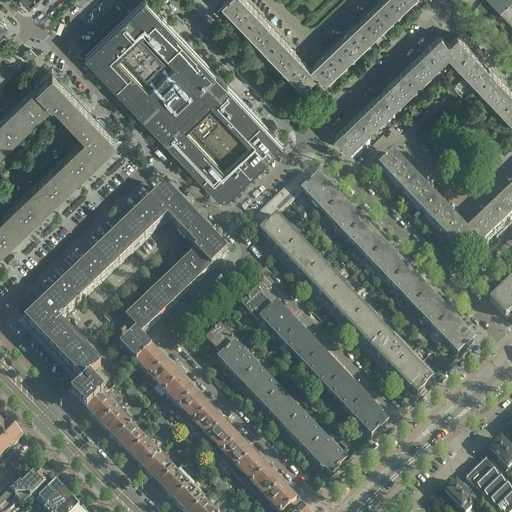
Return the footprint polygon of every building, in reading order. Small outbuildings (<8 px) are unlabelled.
[(159,53),(173,40),(166,32),(165,33),(160,29),(163,26),(157,20),(159,18),(156,16),(160,12),(147,0),(141,0),(100,39),(112,52),(98,66),(114,82),(152,45),(159,53)] [(259,14),(245,0),(225,0),(222,4),(244,27),(259,14)] [(394,16),(410,0),(381,0),(380,1),(394,16)] [(511,0),(507,0),(500,7),(511,20),(511,0)] [(371,38),(394,16),(380,1),(357,23),(371,38)] [(141,111),(200,55),(160,12),(156,16),(159,18),(157,20),(163,26),(160,29),(165,33),(166,32),(173,40),(159,53),(152,45),(114,82),(141,111)] [(281,37),(259,14),(244,27),(266,50),(281,37)] [(348,60),(371,38),(357,23),(334,45),(348,60)] [(471,49),(457,35),(450,42),(447,42),(440,35),(427,48),(440,62),(441,62),(440,62),(448,54),(448,55),(449,54),(456,62),(456,63),(471,49)] [(303,60),(281,37),(266,50),(288,74),(303,60)] [(98,66),(112,52),(100,39),(86,53),(98,66)] [(324,82),(348,60),(334,45),(311,68),(317,74),(324,82)] [(417,85),(440,62),(427,48),(404,70),(417,85)] [(31,60),(36,55),(30,49),(22,57),(25,60),(28,57),(31,60)] [(493,72),(471,49),(456,63),(478,86),(493,72)] [(282,141),(208,63),(200,55),(141,111),(223,197),(282,141)] [(317,74),(311,68),(310,68),(303,60),(288,74),(302,88),(317,74)] [(394,107),(417,85),(404,70),(380,92),(394,107)] [(511,97),(511,92),(493,72),(478,86),(500,109),(511,97)] [(0,152),(5,148),(51,104),(62,115),(64,114),(76,125),(77,124),(80,126),(83,130),(81,132),(85,135),(87,134),(84,137),(101,155),(101,154),(105,150),(106,150),(106,149),(110,145),(111,145),(111,144),(116,140),(116,139),(110,133),(110,132),(109,132),(109,133),(104,127),(104,126),(103,126),(100,123),(100,122),(99,122),(96,119),(96,118),(93,115),(90,111),(89,111),(84,106),(83,106),(79,101),(79,100),(78,100),(72,94),(72,93),(68,90),(68,89),(67,89),(65,86),(65,85),(64,85),(59,80),(59,79),(58,79),(53,73),(52,73),(47,78),(42,82),(42,83),(37,87),(36,87),(0,120),(0,152)] [(371,129),(394,107),(380,92),(357,114),(371,129)] [(511,97),(500,109),(511,121),(511,97)] [(348,151),(371,129),(357,114),(334,137),(348,151)] [(101,155),(84,137),(71,150),(87,167),(89,165),(90,165),(89,165),(94,160),(95,160),(95,159),(100,155),(101,155)] [(87,167),(71,150),(58,162),(75,179),(80,174),(80,173),(85,169),(86,169),(86,168),(87,167)] [(415,178),(393,155),(379,169),(401,192),(415,178)] [(69,184),(74,179),(75,179),(58,162),(32,186),(49,204),(49,203),(54,199),(55,199),(55,198),(59,193),(60,193),(63,190),(64,190),(64,189),(69,185),(69,184)] [(276,219),(302,194),(314,183),(304,173),(255,219),(264,230),(276,219)] [(438,201),(415,178),(401,192),(423,215),(438,201)] [(339,203),(334,197),(335,197),(324,185),(323,186),(318,181),(319,180),(318,179),(314,183),(302,194),(308,200),(309,199),(313,203),(320,210),(319,211),(325,217),(339,203)] [(43,208),(48,204),(49,204),(32,186),(7,211),(23,228),(28,223),(29,223),(29,222),(34,218),(34,217),(37,214),(38,215),(38,214),(43,209),(44,209),(43,208)] [(506,223),(511,217),(511,189),(492,209),(506,223)] [(207,235),(201,229),(201,228),(201,229),(196,224),(196,223),(195,223),(191,218),(188,214),(184,211),(180,207),(181,207),(180,207),(177,204),(177,203),(176,203),(172,199),(172,198),(165,191),(165,190),(164,191),(160,195),(159,195),(159,196),(155,200),(154,200),(154,201),(150,205),(149,205),(165,223),(167,221),(171,225),(172,223),(175,226),(178,229),(176,231),(187,242),(185,244),(195,255),(211,272),(212,271),(211,270),(216,265),(216,266),(216,265),(217,265),(216,265),(221,261),(221,260),(226,256),(227,256),(227,255),(226,255),(221,250),(221,249),(220,249),(215,244),(215,243),(214,243),(212,240),(211,239),(211,240),(208,236),(208,235),(207,235)] [(460,225),(438,201),(423,215),(445,238),(460,225)] [(361,226),(356,221),(357,220),(346,208),(345,209),(339,203),(325,217),(330,223),(331,222),(342,233),(341,234),(347,240),(361,226)] [(140,247),(165,223),(149,205),(149,206),(144,211),(144,210),(143,211),(138,216),(135,219),(134,219),(134,220),(129,225),(129,224),(129,225),(128,225),(129,225),(124,230),(123,230),(140,247)] [(481,247),(506,223),(492,209),(467,232),(474,239),(473,239),(481,247)] [(18,233),(23,228),(23,229),(23,228),(7,211),(0,217),(0,249),(2,248),(3,248),(3,247),(8,242),(8,243),(8,242),(9,242),(11,239),(12,239),(12,238),(17,234),(18,234),(18,233)] [(298,242),(292,236),(291,237),(285,230),(281,226),(282,225),(276,219),(264,230),(260,234),(261,234),(262,234),(267,239),(266,240),(270,244),(277,251),(278,251),(284,256),(298,242)] [(474,239),(467,232),(467,233),(460,225),(445,238),(450,244),(452,243),(461,251),(473,239),(474,239)] [(384,249),(378,244),(379,243),(368,231),(367,232),(361,226),(347,240),(353,247),(354,246),(357,250),(364,256),(363,257),(369,264),(384,249)] [(114,272),(140,247),(123,230),(118,235),(117,235),(118,236),(113,240),(112,240),(112,241),(109,244),(108,244),(103,249),(103,250),(98,254),(97,254),(114,272)] [(320,265),(315,259),(314,260),(303,249),(304,248),(298,242),(284,256),(289,262),(288,263),(299,275),(300,274),(306,279),(320,265)] [(406,273),(400,267),(401,266),(390,254),(389,255),(384,249),(369,264),(375,270),(376,269),(386,279),(385,280),(391,287),(406,273)] [(87,297),(114,272),(97,254),(97,255),(92,260),(92,259),(92,260),(87,265),(86,265),(83,268),(82,268),(82,269),(83,269),(78,274),(77,273),(77,274),(72,279),(71,279),(71,280),(87,297)] [(141,338),(211,272),(195,255),(172,277),(126,321),(108,338),(118,349),(120,348),(119,347),(135,332),(141,338)] [(342,288),(337,282),(336,283),(325,272),(326,271),(320,265),(306,279),(311,285),(310,286),(321,298),(322,297),(328,303),(342,288)] [(428,296),(422,290),(423,289),(412,278),(411,278),(406,273),(391,287),(397,293),(398,292),(408,303),(407,304),(413,310),(428,296)] [(62,321),(87,297),(71,280),(67,284),(66,284),(66,285),(61,289),(60,289),(60,290),(57,293),(57,294),(52,298),(51,298),(51,299),(46,304),(46,303),(45,304),(59,319),(62,321)] [(505,319),(511,312),(511,280),(489,302),(505,319)] [(365,312),(359,305),(358,306),(347,296),(348,295),(342,288),(328,303),(333,308),(332,309),(337,314),(343,321),(344,320),(350,326),(365,312)] [(272,311),(265,304),(256,294),(240,309),(246,315),(248,313),(254,319),(252,321),(257,326),(261,322),(260,322),(272,311)] [(450,319),(444,313),(445,312),(434,301),(433,302),(428,296),(413,310),(419,316),(420,315),(430,326),(429,327),(435,333),(450,319)] [(56,322),(59,319),(45,304),(45,305),(40,310),(40,309),(39,310),(34,315),(33,315),(33,316),(28,321),(28,320),(28,321),(25,323),(25,324),(29,327),(28,328),(29,328),(34,333),(34,334),(35,334),(39,338),(39,339),(57,323),(56,322)] [(297,332),(292,326),(293,325),(282,313),(281,314),(276,309),(277,308),(276,307),(272,311),(260,322),(261,322),(266,329),(267,328),(278,338),(277,339),(283,346),(297,332)] [(387,335),(381,329),(380,330),(373,323),(378,319),(374,315),(375,314),(369,308),(350,326),(355,332),(354,332),(365,344),(366,343),(372,349),(387,335)] [(473,343),(466,336),(467,336),(456,324),(455,325),(450,319),(435,333),(441,339),(442,338),(446,342),(452,349),(451,350),(457,357),(465,349),(466,350),(467,349),(466,348),(471,343),(472,344),(473,343)] [(54,354),(71,338),(57,323),(39,339),(40,339),(43,343),(44,343),(48,348),(48,349),(49,349),(54,354),(53,354),(54,354)] [(238,344),(233,339),(232,340),(220,328),(216,332),(215,332),(214,333),(214,334),(206,341),(222,358),(234,347),(238,344)] [(151,350),(140,339),(141,338),(135,332),(119,347),(120,348),(136,364),(151,350)] [(319,355),(314,349),(315,348),(304,336),(303,337),(297,332),(283,346),(288,352),(289,351),(300,362),(299,363),(305,369),(319,355)] [(409,358),(403,352),(402,353),(392,342),(393,341),(387,335),(372,349),(377,355),(376,356),(388,367),(388,366),(394,372),(409,358)] [(69,370),(86,354),(71,338),(54,354),(58,358),(57,358),(58,358),(58,359),(58,358),(63,363),(63,364),(68,369),(68,370),(69,369),(69,370)] [(256,371),(250,364),(249,365),(239,355),(240,354),(234,347),(222,358),(218,362),(219,363),(220,362),(225,367),(224,368),(235,380),(236,379),(241,385),(256,371)] [(166,365),(158,358),(158,357),(158,356),(155,353),(153,352),(151,350),(136,364),(150,380),(166,365)] [(438,351),(434,356),(444,366),(449,362),(438,351)] [(83,385),(100,369),(86,354),(69,370),(72,373),(72,374),(73,374),(77,378),(77,379),(78,379),(83,384),(83,385)] [(342,378),(336,372),(337,371),(326,360),(325,360),(319,355),(305,369),(311,375),(312,374),(322,385),(321,386),(327,392),(342,378)] [(431,382),(425,375),(424,376),(414,365),(415,364),(409,358),(394,372),(401,380),(400,381),(410,390),(417,397),(418,396),(417,394),(422,389),(423,391),(424,390),(423,389),(431,382)] [(165,395),(180,380),(178,378),(178,376),(175,373),(173,373),(166,365),(150,380),(165,395)] [(100,392),(112,380),(100,369),(83,385),(83,386),(80,389),(79,389),(79,390),(76,393),(75,393),(72,396),(71,396),(71,397),(72,397),(77,402),(77,403),(82,407),(82,408),(83,408),(86,411),(86,412),(101,398),(103,396),(100,392)] [(278,394),(272,388),(271,388),(261,378),(262,377),(256,371),(241,385),(247,390),(246,391),(257,403),(258,402),(264,408),(278,394)] [(364,401),(358,395),(359,395),(348,383),(347,384),(342,378),(327,392),(333,398),(334,397),(344,408),(343,409),(349,415),(364,401)] [(179,410),(194,396),(187,388),(187,386),(184,383),(182,383),(180,380),(165,395),(179,410)] [(300,417),(295,411),(294,412),(283,401),(284,400),(278,394),(264,408),(269,414),(268,414),(279,426),(280,425),(286,431),(300,417)] [(194,425),(209,411),(207,408),(207,407),(204,404),(202,404),(194,396),(179,410),(194,425)] [(116,413),(101,398),(86,412),(89,415),(89,417),(92,420),(93,420),(101,428),(116,413)] [(387,425),(380,418),(381,418),(370,406),(369,407),(364,401),(349,415),(355,421),(356,420),(366,431),(365,432),(371,439),(379,431),(380,432),(381,431),(380,430),(385,425),(386,426),(387,425)] [(208,440),(223,426),(216,418),(216,417),(213,413),(211,413),(209,411),(194,425),(208,440)] [(131,428),(116,413),(101,428),(109,436),(109,437),(112,440),(113,440),(116,443),(131,428)] [(323,440),(317,434),(316,435),(305,424),(306,423),(300,417),(286,431),(291,437),(290,438),(301,449),(302,448),(308,454),(323,440)] [(0,460),(20,441),(7,426),(5,428),(0,432),(0,460)] [(223,456),(238,441),(235,439),(236,437),(233,434),(231,434),(223,426),(208,440),(223,456)] [(145,443),(131,428),(116,443),(118,445),(118,447),(121,450),(122,449),(130,458),(145,443)] [(345,464),(339,457),(338,458),(327,447),(328,446),(323,440),(308,454),(313,460),(312,461),(323,472),(324,472),(331,479),(332,478),(331,477),(336,472),(337,473),(338,472),(337,471),(345,464)] [(237,471),(252,456),(245,448),(245,447),(242,444),(240,444),(238,441),(223,456),(237,471)] [(511,452),(508,449),(500,441),(492,449),(490,448),(488,450),(489,452),(497,461),(499,462),(500,463),(502,465),(507,459),(511,463),(511,462),(511,452)] [(160,458),(145,443),(130,458),(138,466),(138,467),(141,470),(142,471),(145,473),(160,458)] [(252,486),(267,472),(264,469),(264,468),(261,465),(260,465),(252,456),(237,471),(252,486)] [(174,474),(160,458),(145,473),(147,476),(147,477),(150,480),(152,480),(159,488),(174,474)] [(511,489),(487,464),(485,462),(466,481),(496,511),(507,511),(511,507),(511,489)] [(281,487),(274,479),(274,477),(271,474),(269,474),(267,472),(252,486),(266,502),(281,487)] [(189,489),(174,474),(159,488),(167,496),(167,498),(170,501),(171,501),(174,503),(189,489)] [(26,506),(31,500),(33,501),(37,497),(36,496),(46,486),(43,482),(43,479),(39,475),(36,475),(21,489),(18,486),(0,502),(0,511),(9,511),(18,504),(22,509),(25,506),(26,506)] [(465,501),(469,497),(456,484),(454,483),(452,485),(452,488),(444,495),(444,496),(459,511),(467,503),(465,501)] [(45,511),(63,493),(60,490),(60,489),(58,486),(56,486),(55,485),(37,503),(45,511)] [(296,502),(293,500),(293,498),(290,495),(289,495),(281,487),(266,502),(276,511),(285,511),(294,504),(296,502)] [(195,511),(204,504),(189,489),(174,503),(176,506),(176,507),(179,510),(181,510),(182,511),(195,511)] [(45,511),(60,511),(71,502),(68,498),(68,497),(66,494),(64,494),(63,493),(45,511)] [(78,511),(80,511),(76,507),(76,505),(74,503),(72,503),(71,502),(60,511),(78,511)]
